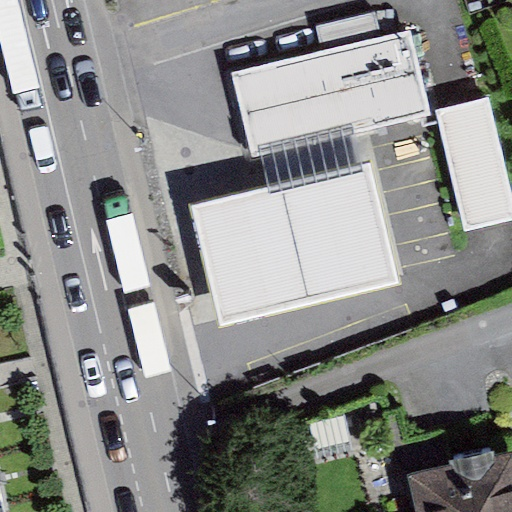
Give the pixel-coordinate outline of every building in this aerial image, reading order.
[(306,136),(356,124),(426,108),(407,26),(230,66),(249,149),(261,146),(306,136)] [(511,214),(485,100),(431,112),(459,233),(511,220),(511,214)] [(268,178),(363,157),(356,124),(306,136),(261,146),(268,178)] [(363,157),(268,178),(192,196),(219,318),(402,277),(400,269),(377,171),(374,154),(363,157)] [(452,449),(450,441),(447,425),(407,433),(401,402),(384,406),(390,437),(394,436),(398,457),(402,462),(412,466),(410,458),(452,449)] [(452,449),(410,458),(412,466),(422,511),(511,511),(511,434),(496,438),(495,432),(450,441),(452,449)]
